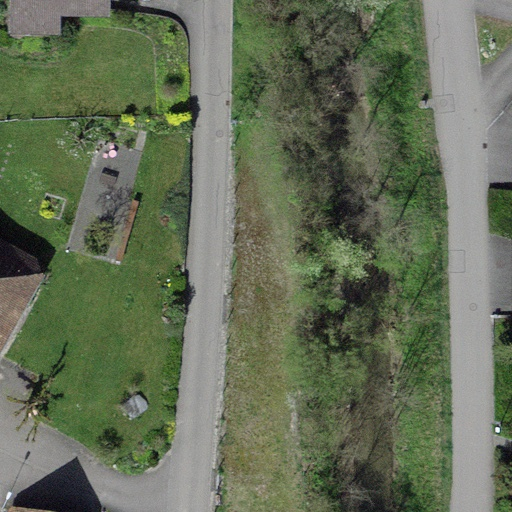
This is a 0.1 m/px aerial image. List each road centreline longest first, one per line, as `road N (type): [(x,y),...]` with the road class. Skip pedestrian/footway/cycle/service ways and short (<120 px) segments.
road 1 (residential): [(449,0),(470,199),(469,511)]
road 2 (residential): [(197,511),(213,0)]
